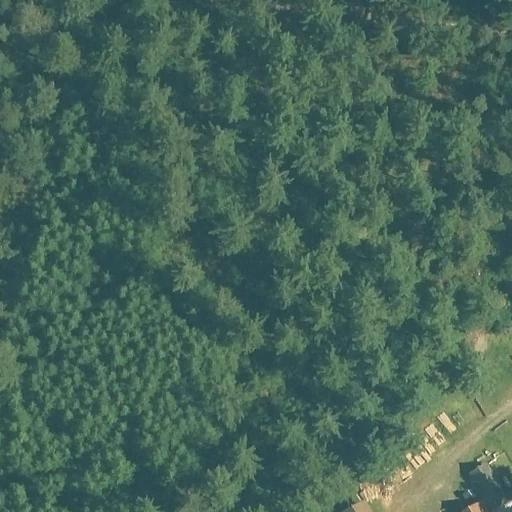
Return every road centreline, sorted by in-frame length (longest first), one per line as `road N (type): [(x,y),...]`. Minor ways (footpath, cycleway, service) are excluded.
road 1 (track): [(511,38),(193,0)]
road 2 (track): [(0,204),(71,0)]
